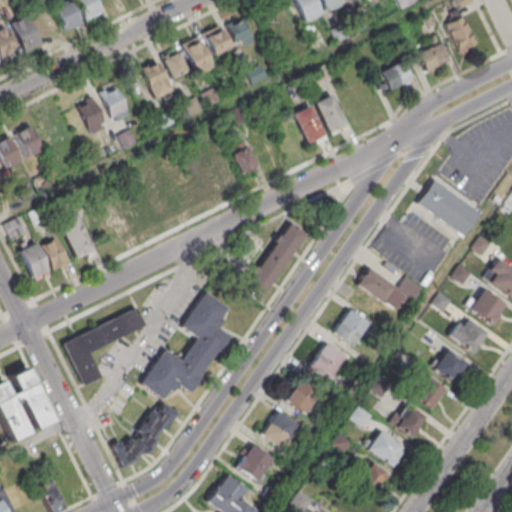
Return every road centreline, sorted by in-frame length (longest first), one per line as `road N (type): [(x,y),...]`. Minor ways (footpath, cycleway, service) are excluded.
road 1 (residential): [(140,511),(186,480),(437,124)]
road 2 (residential): [(399,140),(169,465),(90,511)]
road 3 (residential): [(399,140),(26,325)]
road 4 (residential): [(208,0),(0,104)]
road 5 (residential): [(119,511),(26,325)]
road 6 (tertiary): [(511,370),(410,511)]
road 7 (residential): [(511,63),(435,108),(399,140)]
